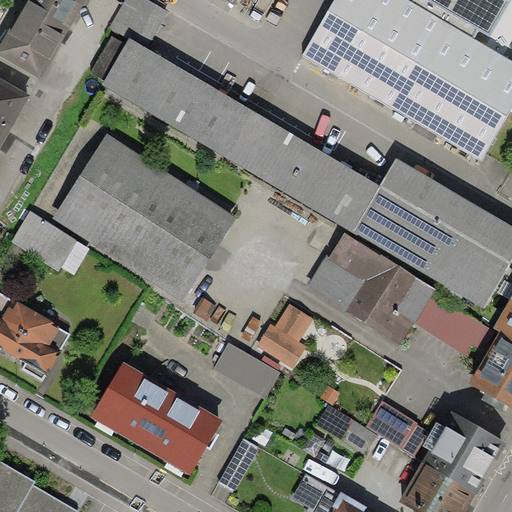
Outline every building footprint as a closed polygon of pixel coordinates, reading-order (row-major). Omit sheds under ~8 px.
[(85,0),(31,0),(1,51),(41,75),(85,0)] [(511,0),(413,0),(412,2),(408,0),(334,0),(303,55),(484,160),(511,112),(511,59),(444,20),(455,0),(511,0)] [(91,74),(106,83),(129,44),(113,35),(91,74)] [(511,233),(398,166),(381,194),(129,44),(106,83),(361,235),(364,231),(450,282),(446,289),(462,299),(467,291),(486,302),(511,258),(511,233)] [(0,148),(28,99),(0,82),(0,148)] [(228,224),(109,146),(64,214),(184,292),(228,224)] [(78,243),(31,211),(14,236),(61,268),(78,243)] [(435,292),(347,235),(313,286),(400,343),(418,316),(426,321),(442,297),(435,292)] [(37,315),(2,294),(0,296),(0,348),(12,356),(37,315)] [(482,322),(442,297),(426,321),(466,348),(482,322)] [(511,301),(509,307),(511,319),(502,334),(511,340),(511,301)] [(298,311),(292,307),(281,325),(299,337),(311,319),(298,311)] [(73,335),(37,315),(12,356),(26,364),(23,369),(45,382),(73,335)] [(296,344),(271,328),(261,343),(286,360),(296,344)] [(511,340),(502,334),(473,385),(489,393),(484,400),(502,409),(507,405),(511,406),(511,340)] [(251,356),(230,343),(216,368),(267,397),(281,372),(251,356)] [(220,422),(125,367),(98,413),(194,468),(220,422)] [(428,433),(383,403),(368,426),(413,456),(428,433)] [(458,416),(428,465),(475,492),(504,444),(458,416)] [(260,448),(244,439),(220,483),(236,491),(260,448)] [(0,511),(60,511),(63,508),(60,501),(32,485),(37,480),(21,474),(0,460),(0,511)] [(425,463),(402,502),(418,511),(463,511),(475,492),(428,465),(425,463)] [(327,505),(336,491),(308,473),(291,498),(308,509),(306,511),(334,511),(335,511),(327,505)] [(346,497),(336,491),(327,505),(335,511),(334,511),(374,511),(367,508),(364,511),(362,511),(344,500),(346,497)]
